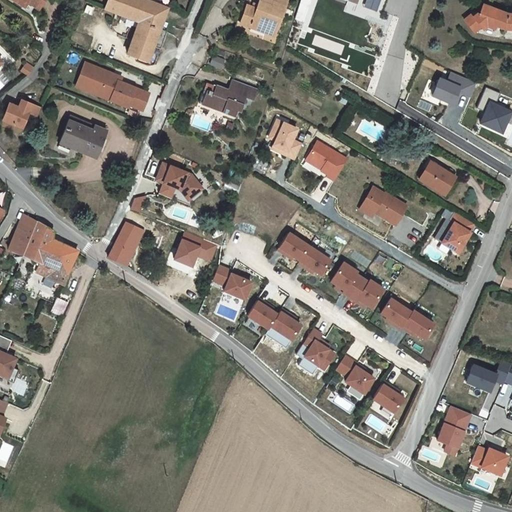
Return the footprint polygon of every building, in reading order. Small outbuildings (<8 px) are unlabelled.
[(25,18),(36,1),(34,0),(0,0),(0,5),(12,13),(15,11),(25,18)] [(140,42),(148,21),(94,0),(86,22),(101,28),(96,44),(114,52),(109,68),(128,75),(134,60),(142,63),(149,46),(140,42)] [(277,1),(275,0),(252,0),(247,12),(238,9),(229,29),(238,32),(241,26),(252,31),(253,34),(263,38),(277,1)] [(372,0),(357,0),(356,5),(368,10),(372,0)] [(510,31),(510,16),(500,16),(477,5),(471,15),(466,12),(458,18),(467,29),(472,26),(474,29),(479,25),(485,29),(487,25),(499,31),(510,31)] [(224,67),(224,57),(211,57),(211,67),(224,67)] [(430,80),(423,97),(445,107),(449,98),(448,97),(446,97),(449,92),(450,93),(461,97),(467,83),(442,73),(437,83),(430,80)] [(113,94),(74,79),(65,104),(133,130),(139,110),(111,98),(113,94)] [(242,103),(246,93),(223,84),(219,94),(207,90),(203,97),(198,94),(193,109),(225,122),(229,117),(232,117),(237,102),(242,103)] [(490,94),(476,88),(467,109),(475,113),(470,124),(489,132),(494,122),(502,125),(506,115),(489,107),(488,109),(484,108),(485,106),(490,94)] [(27,138),(30,130),(11,122),(8,130),(0,126),(0,145),(12,150),(18,135),(27,138)] [(281,144),(286,133),(267,124),(258,142),(264,144),(260,152),(284,163),(291,148),(281,144)] [(88,171),(96,144),(77,138),(75,145),(56,139),(50,160),(88,171)] [(336,164),(306,145),(296,162),(311,172),(310,174),(310,175),(317,179),(316,180),(323,185),(336,164)] [(311,172),(296,162),(295,165),(310,174),(311,172)] [(427,175),(418,169),(409,184),(435,199),(445,181),(430,171),(427,175)] [(181,183),(150,171),(144,190),(169,200),(177,210),(193,197),(181,183)] [(347,209),(357,214),(360,210),(364,213),(385,225),(396,206),(362,185),(347,209)] [(131,209),(140,213),(146,198),(137,194),(131,209)] [(458,236),(463,228),(443,216),(438,224),(443,227),(431,247),(447,256),(459,237),(458,236)] [(0,249),(0,259),(18,269),(33,237),(20,228),(12,223),(0,249)] [(116,227),(99,260),(116,268),(132,236),(116,227)] [(216,246),(203,241),(204,240),(185,233),(175,259),(194,266),(197,256),(210,261),(216,246)] [(39,241),(33,237),(18,269),(34,276),(57,285),(68,262),(60,259),(42,251),(43,244),(39,241)] [(320,267),(278,239),(268,254),(311,284),(320,267)] [(350,279),(333,268),(320,290),(362,317),(374,296),(360,286),(359,288),(349,282),(350,279)] [(222,275),(210,270),(203,285),(217,291),(215,296),(235,304),(242,287),(230,282),(221,278),(222,275)] [(57,285),(34,276),(30,286),(52,296),(57,285)] [(57,298),(52,311),(63,315),(68,302),(57,298)] [(269,317),(249,303),(236,321),(258,333),(260,330),(269,317)] [(402,318),(380,304),(370,322),(376,326),(378,323),(385,328),(400,337),(401,334),(409,339),(415,343),(424,328),(403,315),(402,318)] [(271,313),(269,317),(260,330),(282,346),(293,328),(271,313)] [(314,337),(305,332),(292,351),(297,354),(293,361),(316,376),(327,357),(310,346),(314,337)] [(348,366),(338,358),(327,375),(337,380),(335,386),(355,399),(366,382),(346,369),(348,366)] [(493,382),(501,365),(491,362),(485,375),(462,365),(455,382),(478,392),(483,381),(492,384),(493,382)] [(0,387),(7,391),(12,381),(5,378),(9,369),(0,365),(0,387)] [(511,367),(501,365),(493,382),(507,388),(503,397),(506,398),(504,404),(511,407),(511,367)] [(394,401),(374,387),(363,403),(384,417),(394,401)] [(456,425),(460,414),(441,406),(438,414),(439,414),(438,417),(437,416),(426,440),(437,445),(446,448),(453,431),(450,430),(452,423),(456,425)] [(446,448),(437,445),(434,451),(443,455),(446,448)] [(488,474),(496,456),(478,448),(476,451),(466,446),(459,462),(488,474)]
